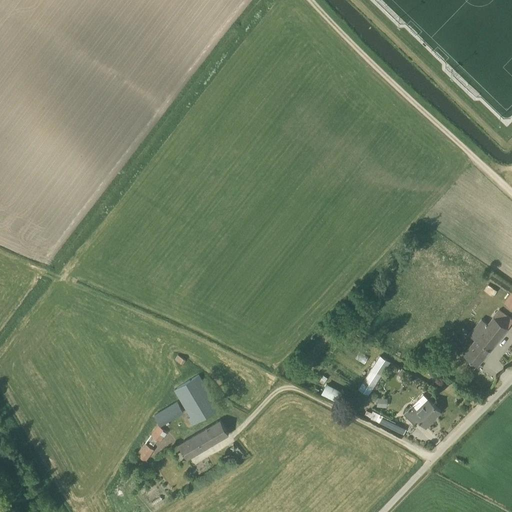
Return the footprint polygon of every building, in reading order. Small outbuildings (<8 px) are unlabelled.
[(487,284),(484,290),(491,294),(494,288),(487,284)] [(463,354),(478,365),(508,328),(503,324),(509,317),(500,309),(475,339),(463,354)] [(368,395),(389,363),(379,357),(358,389),(368,395)] [(195,423),(219,409),(199,375),(175,389),(195,423)] [(326,383),(322,394),(335,399),(339,388),(326,383)] [(432,419),(440,411),(428,399),(427,398),(417,409),(413,405),(404,414),(414,424),(418,419),(426,427),(433,420),(432,419)] [(351,400),(348,407),(355,410),(358,403),(351,400)] [(161,426),(184,412),(177,401),(154,414),(161,426)] [(404,435),(407,429),(395,424),(396,422),(371,410),(368,417),(404,435)] [(187,459),(229,434),(220,420),(179,445),(187,459)] [(159,441),(166,431),(158,425),(151,435),(154,438),(150,443),(154,446),(158,440),(159,441)] [(145,461),(154,449),(146,443),(137,454),(145,461)]
